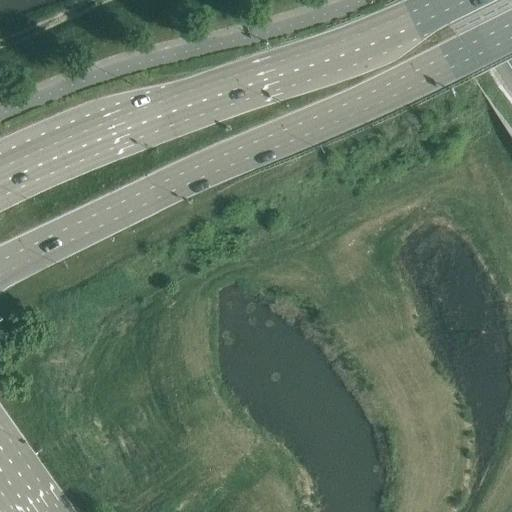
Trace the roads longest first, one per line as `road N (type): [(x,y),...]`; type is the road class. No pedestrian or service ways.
road 1 (secondary): [(0,266),(511,29)]
road 2 (secondary): [(455,0),(317,56),(136,114),(0,172)]
